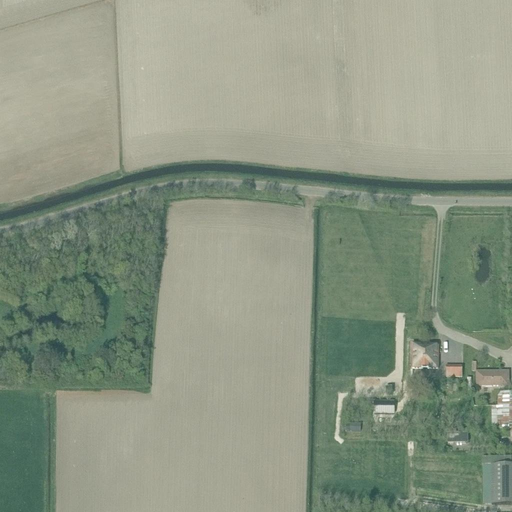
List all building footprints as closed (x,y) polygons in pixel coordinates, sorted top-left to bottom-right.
[(412,343),(412,368),(438,369),(438,346),(431,346),(431,344),(412,343)] [(447,377),(462,378),(462,366),(447,366),(447,377)] [(507,374),(478,374),(478,385),(507,385),(507,374)] [(498,407),(492,407),(492,429),(511,428),(511,391),(500,392),(498,395),(498,407)] [(377,404),(377,416),(397,416),(397,404),(377,404)] [(448,434),(447,443),(468,443),(468,433),(456,433),(456,430),(449,430),(449,434),(448,434)] [(491,464),(491,505),(511,505),(511,464),(491,464)]
